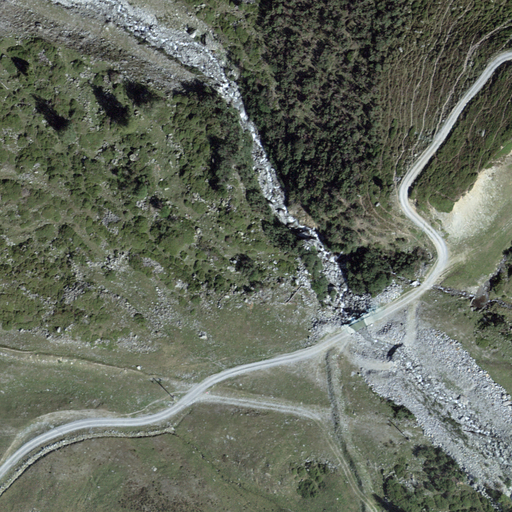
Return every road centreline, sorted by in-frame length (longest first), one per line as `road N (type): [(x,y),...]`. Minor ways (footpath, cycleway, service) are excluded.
road 1 (track): [(331,343),(219,377),(149,420),(51,433),(0,472)]
road 2 (track): [(511,54),(494,63),(403,187),(404,203),(442,256),(410,294)]
road 3 (track): [(331,343),(372,511)]
